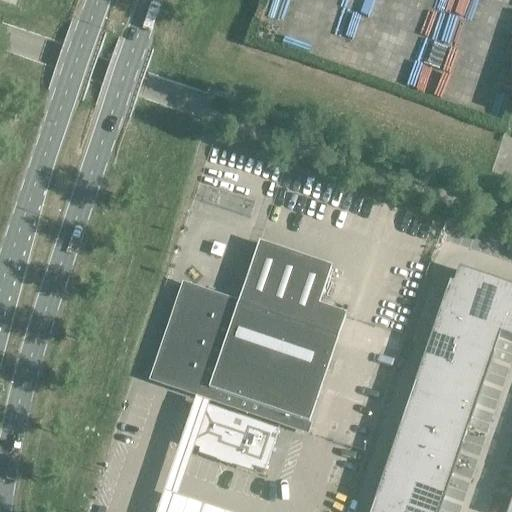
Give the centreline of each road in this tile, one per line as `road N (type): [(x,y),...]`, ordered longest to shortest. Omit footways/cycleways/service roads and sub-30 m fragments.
road 1 (secondary): [(0,492),(52,286),(151,0)]
road 2 (secondary): [(97,0),(0,304)]
